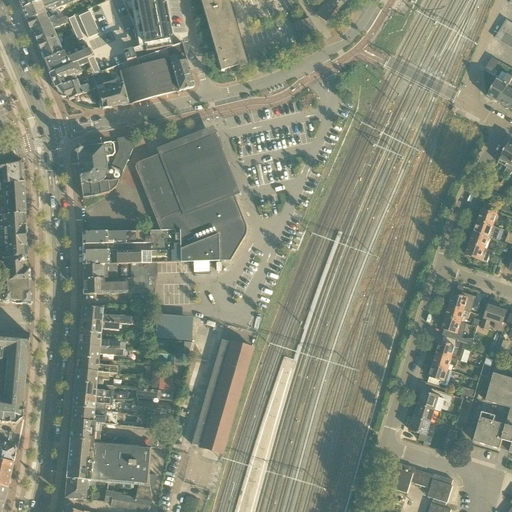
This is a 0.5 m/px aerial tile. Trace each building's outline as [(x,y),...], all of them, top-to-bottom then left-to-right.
[(18,0),(22,10),(45,0),(18,0)] [(76,0),(45,0),(22,10),(27,21),(45,13),(76,0)] [(135,0),(137,9),(134,9),(134,10),(137,9),(138,13),(139,19),(136,20),(140,20),(141,30),(138,31),(141,30),(143,41),(140,41),(140,42),(142,41),(144,41),(145,52),(146,52),(146,51),(147,52),(165,48),(164,47),(172,46),(163,0),(135,0)] [(200,0),(221,72),(228,70),(229,72),(230,73),(231,73),(232,74),(233,74),(235,74),(237,73),(238,72),(239,71),(239,70),(240,69),(240,67),(247,65),(228,0),(200,0)] [(327,23),(330,17),(336,10),(324,2),(315,15),(327,23)] [(90,12),(79,17),(88,39),(99,34),(90,12)] [(32,32),(57,21),(55,16),(48,19),(45,13),(27,21),(30,29),(32,32)] [(74,17),(69,19),(78,42),(84,39),(74,17)] [(53,29),(68,23),(65,18),(57,21),(32,32),(32,33),(33,32),(35,35),(34,35),(35,37),(34,39),(35,41),(37,42),(38,43),(56,35),(53,29)] [(299,36),(307,34),(314,32),(310,19),(295,23),(299,36)] [(501,29),(506,33),(511,23),(507,20),(501,29)] [(495,39),(500,42),(506,33),(501,29),(495,39)] [(500,42),(506,45),(511,36),(506,33),(500,42)] [(44,61),(79,47),(74,35),(66,38),(64,49),(62,50),(56,35),(38,43),(38,45),(37,46),(39,49),(40,50),(41,51),(43,54),(41,55),(44,61)] [(49,75),(86,59),(92,57),(86,44),(79,47),(44,61),(49,75)] [(168,49),(178,91),(194,87),(183,45),(168,49)] [(128,105),(178,91),(168,49),(131,62),(118,66),(123,84),(128,105)] [(128,51),(123,53),(126,63),(131,61),(147,56),(147,52),(146,51),(146,52),(145,52),(134,54),(132,50),(128,51)] [(93,57),(88,59),(94,74),(100,72),(93,57)] [(493,74),(499,62),(492,58),(485,69),(493,74)] [(79,67),(88,63),(86,59),(49,75),(55,89),(77,81),(75,77),(82,74),(79,67)] [(511,77),(509,76),(508,75),(503,84),(497,81),(488,97),(489,97),(489,100),(493,102),(495,101),(499,103),(511,80),(511,77)] [(511,110),(511,109),(511,80),(499,103),(503,106),(505,109),(509,110),(509,109),(511,110)] [(90,92),(87,85),(80,88),(78,81),(77,81),(55,89),(60,96),(62,97),(64,98),(66,98),(68,97),(69,101),(74,99),(74,98),(90,92)] [(128,105),(123,84),(117,86),(116,81),(110,83),(111,87),(115,107),(121,105),(123,106),(128,105)] [(111,108),(115,107),(111,87),(110,83),(104,85),(105,89),(98,91),(102,109),(111,108)] [(311,98),(306,99),(304,100),(306,106),(312,105),(311,98)] [(136,168),(136,169),(160,231),(161,232),(180,231),(181,263),(229,262),(230,262),(244,238),(245,237),(245,235),(246,234),(246,232),(246,230),(246,228),(246,226),(245,225),(216,152),(210,135),(208,136),(209,137),(201,140),(200,139),(199,139),(199,141),(192,144),(191,142),(189,143),(190,144),(182,148),(182,146),(180,147),(181,148),(173,151),(173,150),(171,150),(171,152),(164,155),(163,153),(138,163),(137,164),(136,166),(136,168)] [(110,143),(104,144),(102,147),(81,150),(78,148),(75,153),(78,155),(79,167),(79,168),(80,175),(81,176),(80,177),(83,200),(95,198),(95,197),(110,194),(110,193),(116,188),(133,150),(130,137),(117,140),(120,151),(112,168),(106,182),(98,183),(102,181),(103,179),(105,177),(106,174),(106,165),(105,158),(112,157),(113,146),(110,143)] [(509,143),(500,161),(506,164),(505,167),(507,168),(504,173),(507,175),(511,165),(511,144),(509,143),(509,144),(509,143)] [(4,176),(4,184),(24,183),(23,164),(22,162),(21,161),(20,160),(18,160),(0,163),(0,172),(1,172),(1,176),(4,176)] [(497,192),(501,186),(494,182),(491,189),(497,192)] [(0,200),(25,199),(24,183),(4,184),(0,184),(0,200)] [(490,191),(487,198),(499,204),(503,196),(490,191)] [(24,215),(26,215),(25,199),(0,200),(0,210),(1,210),(1,216),(24,215)] [(478,221),(493,227),(498,215),(496,215),(498,208),(485,203),(483,210),(478,221)] [(24,215),(1,216),(0,216),(0,228),(25,227),(24,222),(26,221),(26,217),(24,215)] [(493,227),(478,221),(474,233),(489,238),(497,241),(501,230),(493,227)] [(27,233),(27,229),(25,228),(25,227),(0,228),(0,241),(5,242),(5,244),(26,243),(26,235),(27,233)] [(160,231),(84,233),(83,233),(83,249),(83,255),(83,266),(141,264),(141,265),(148,265),(148,264),(152,264),(181,264),(181,263),(180,231),(161,232),(160,231)] [(485,250),(489,238),(474,233),(470,245),(485,250)] [(499,242),(496,249),(507,253),(510,246),(499,242)] [(26,246),(26,243),(5,244),(5,247),(0,247),(0,252),(0,255),(0,254),(0,260),(27,259),(26,254),(28,252),(28,248),(26,247),(26,246)] [(495,253),(485,250),(470,245),(466,256),(487,263),(490,257),(494,258),(495,253)] [(499,257),(496,266),(502,268),(505,260),(499,257)] [(30,281),(30,273),(27,271),(26,262),(24,262),(24,259),(27,259),(0,260),(0,265),(0,266),(1,273),(3,273),(4,282),(1,282),(0,283),(4,283),(30,281)] [(149,294),(148,265),(141,265),(141,264),(83,266),(83,281),(107,280),(107,285),(127,284),(127,295),(149,294)] [(83,296),(127,295),(127,284),(107,285),(107,280),(83,281),(83,296)] [(4,283),(0,283),(0,292),(1,293),(2,293),(3,303),(11,304),(22,305),(27,305),(29,305),(30,304),(31,303),(32,302),(32,301),(31,291),(30,281),(4,283)] [(453,295),(450,307),(470,313),(476,297),(462,293),(461,297),(453,295)] [(81,321),(119,325),(134,326),(135,319),(103,316),(103,308),(88,306),(87,309),(82,308),(81,321)] [(506,324),(503,323),(507,312),(489,306),(481,329),(487,331),(490,321),(495,323),(495,331),(500,332),(503,333),(506,324)] [(470,313),(450,307),(446,318),(461,323),(463,316),(469,318),(470,313)] [(191,340),(193,317),(156,315),(155,339),(191,340)] [(444,330),(442,336),(444,337),(458,341),(461,342),(462,339),(463,336),(467,325),(461,323),(446,318),(442,330),(444,330)] [(473,319),(471,326),(477,328),(479,321),(473,319)] [(119,326),(119,325),(81,321),(80,334),(101,336),(101,330),(118,332),(119,329),(121,329),(121,326),(119,326)] [(28,351),(29,335),(4,333),(3,333),(0,332),(0,360),(2,361),(2,359),(7,359),(3,399),(0,398),(0,423),(1,423),(1,424),(15,425),(16,425),(23,420),(22,419),(23,405),(28,351)] [(80,334),(79,346),(119,350),(120,343),(100,341),(101,336),(80,334)] [(497,350),(504,352),(507,342),(500,340),(497,350)] [(191,341),(182,341),(182,354),(192,354),(191,341)] [(440,343),(437,354),(458,361),(461,362),(465,350),(470,352),(470,351),(472,345),(461,342),(458,341),(456,347),(443,343),(440,343)] [(222,456),(253,349),(230,343),(230,344),(221,342),(192,445),(200,448),(200,449),(222,456)] [(99,356),(118,357),(122,358),(123,350),(119,350),(79,346),(78,359),(98,361),(99,356)] [(437,354),(433,366),(448,371),(450,365),(456,367),(458,361),(437,354)] [(98,367),(98,361),(78,359),(77,372),(109,374),(117,375),(117,368),(98,367)] [(484,365),(481,376),(488,378),(491,367),(493,361),(486,359),(484,365)] [(159,379),(174,380),(175,367),(147,365),(146,378),(159,379)] [(433,366),(430,378),(441,381),(440,384),(448,387),(451,376),(447,375),(448,371),(433,366)] [(109,381),(109,374),(77,372),(76,384),(103,386),(103,380),(109,381)] [(511,379),(494,374),(486,402),(511,409),(507,426),(495,423),(496,417),(483,413),(474,443),(500,450),(502,446),(511,449),(510,453),(511,453),(511,379)] [(173,389),(174,380),(159,379),(158,391),(173,392),(173,389)] [(114,387),(103,386),(76,384),(74,396),(113,400),(127,401),(128,395),(114,394),(114,387)] [(472,397),(474,391),(464,388),(463,393),(472,397)] [(172,401),(173,392),(158,391),(137,389),(136,398),(172,401)] [(445,400),(439,398),(439,397),(423,392),(419,405),(435,410),(441,412),(445,400)] [(463,393),(461,399),(463,400),(472,403),(473,402),(474,397),(472,397),(463,393)] [(112,407),(113,400),(74,396),(73,409),(94,411),(94,405),(112,407)] [(461,410),(459,418),(467,421),(472,403),(463,400),(460,410),(461,410)] [(171,406),(161,405),(132,402),(131,412),(170,416),(171,406)] [(431,423),(435,410),(419,405),(415,418),(431,423)] [(94,411),(73,409),(72,422),(101,424),(110,425),(112,413),(94,411)] [(427,436),(431,423),(415,418),(410,432),(420,435),(418,441),(430,444),(429,444),(431,438),(427,436)] [(463,431),(467,421),(459,418),(455,429),(463,431)] [(100,437),(101,424),(72,422),(70,441),(94,443),(99,443),(100,437)] [(458,432),(451,430),(445,447),(453,449),(458,432)] [(92,462),(94,443),(70,441),(69,460),(92,462)] [(0,461),(13,464),(15,455),(16,450),(14,447),(0,443),(0,461)] [(147,476),(148,467),(149,448),(99,443),(94,443),(92,462),(90,482),(138,486),(154,488),(157,477),(147,476)] [(69,460),(67,480),(87,482),(90,482),(92,462),(69,460)] [(0,473),(11,476),(13,464),(0,461),(0,473)] [(451,511),(452,511),(445,508),(447,504),(448,504),(453,487),(452,486),(453,481),(435,475),(435,476),(415,470),(416,469),(398,463),(390,489),(407,494),(411,483),(415,484),(415,485),(426,489),(426,488),(431,489),(428,499),(433,500),(429,511),(451,511)] [(0,487),(8,489),(11,476),(0,473),(0,487)] [(87,482),(67,480),(65,499),(85,501),(87,482)] [(149,511),(151,503),(154,488),(138,486),(136,500),(121,497),(122,495),(106,493),(104,503),(111,504),(111,506),(111,507),(142,511),(149,511)]
